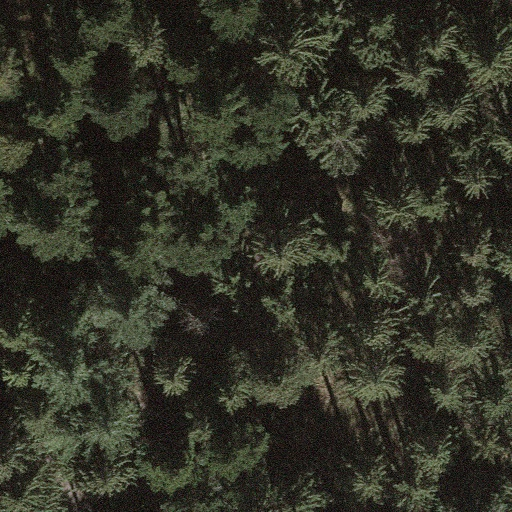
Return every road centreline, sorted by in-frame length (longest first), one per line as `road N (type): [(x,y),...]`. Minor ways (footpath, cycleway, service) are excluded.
road 1 (track): [(87,511),(218,297),(429,109),(511,60)]
road 2 (track): [(0,360),(26,400),(55,511)]
